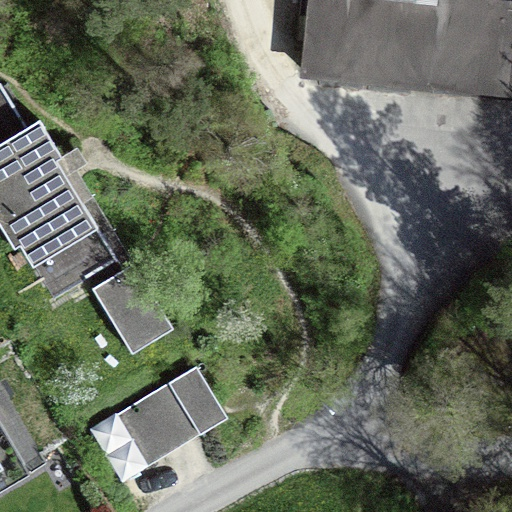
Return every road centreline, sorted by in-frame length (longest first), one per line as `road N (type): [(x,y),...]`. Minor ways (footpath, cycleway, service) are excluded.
road 1 (track): [(349,421),(376,365),(393,301),(394,257),(379,207),(305,99),(256,0)]
road 2 (residential): [(178,511),(349,421)]
